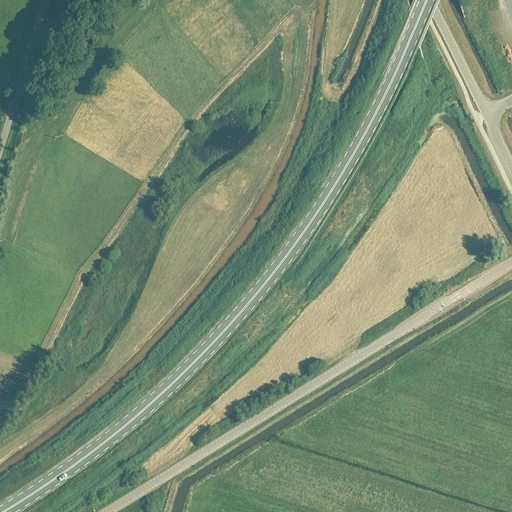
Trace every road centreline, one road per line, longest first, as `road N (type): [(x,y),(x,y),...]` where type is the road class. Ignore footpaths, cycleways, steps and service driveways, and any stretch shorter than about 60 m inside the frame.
road 1 (primary): [(3,511),(100,445),(238,315),(348,163),(426,0)]
road 2 (unclassified): [(107,511),(511,263)]
road 3 (unclassified): [(0,147),(44,0)]
road 4 (unclassified): [(485,115),(428,0)]
